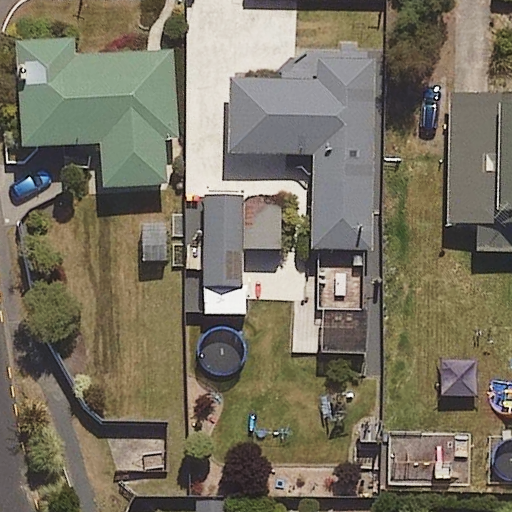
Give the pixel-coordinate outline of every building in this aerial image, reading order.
[(76,37),(14,41),(18,110),(36,110),(37,145),(103,142),(105,187),(169,184),(167,140),(180,139),(175,50),(77,55),(76,37)] [(318,155),(317,252),(374,253),(376,55),(286,54),(285,82),(234,81),(234,154),(318,155)] [(475,251),(511,251),(511,94),(448,94),(446,225),(475,226),(475,251)] [(282,248),(282,199),(205,198),(204,268),(203,312),(243,313),(244,247),(282,248)] [(182,312),(203,312),(204,268),(183,267),(182,312)] [(363,354),(364,315),(324,314),(324,354),(363,354)] [(229,511),(230,502),(197,503),(197,511),(229,511)]
